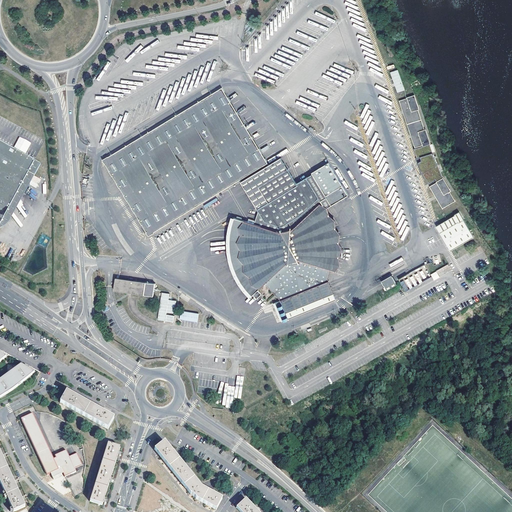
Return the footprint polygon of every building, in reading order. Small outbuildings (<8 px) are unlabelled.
[(398,70),(390,73),(394,85),(397,93),(405,90),(398,70)] [(108,156),(102,159),(149,235),(240,180),(267,163),(222,88),(109,156),(108,156)] [(406,100),(399,102),(402,113),(410,136),(414,150),(423,147),(423,148),(429,146),(431,145),(426,131),(425,131),(419,111),(420,111),(415,96),(406,99),(406,100)] [(0,224),(22,183),(28,187),(41,163),(0,140),(0,224)] [(429,146),(423,148),(414,151),(417,160),(420,159),(432,155),(429,146)] [(432,155),(420,159),(422,164),(419,165),(423,176),(426,180),(440,172),(432,155)] [(347,196),(329,162),(312,172),(312,173),(296,183),(281,157),(268,164),(267,163),(240,180),(240,181),(258,210),(254,223),(247,221),(236,217),(232,227),(230,234),(229,245),(230,258),(235,271),(240,282),(251,297),(253,295),(256,299),(262,294),(258,290),(265,284),(276,296),(281,301),(329,281),(327,277),(330,270),(336,271),(339,266),(338,258),(341,252),(338,243),(340,236),(335,229),(335,222),(329,217),(327,209),(347,196)] [(429,187),(443,210),(455,203),(450,194),(451,193),(444,180),(440,172),(426,180),(428,185),(435,181),(436,182),(429,187)] [(7,226),(28,187),(22,183),(0,224),(0,229),(2,229),(5,227),(7,226)] [(216,199),(204,205),(205,207),(217,201),(216,199)] [(449,251),(451,253),(474,240),(459,214),(454,217),(455,219),(436,229),(449,251)] [(439,255),(432,257),(434,264),(441,263),(439,255)] [(425,264),(399,279),(406,292),(432,276),(425,264)] [(448,265),(430,274),(433,280),(451,271),(448,265)] [(392,275),(381,280),(385,287),(384,288),(385,291),(397,285),(395,281),(392,275)] [(133,281),(117,279),(115,289),(115,290),(131,293),(153,296),(155,283),(133,280),(133,281)] [(329,281),(281,301),(286,313),(334,294),(329,281)] [(161,293),(158,321),(173,322),(174,315),(176,301),(169,300),(169,294),(161,293)] [(334,294),(286,313),(289,319),(336,299),(334,294)] [(199,313),(181,311),(180,319),(198,322),(199,313)] [(29,374),(0,395),(0,397),(6,394),(17,386),(25,380),(34,372),(21,365),(0,379),(0,383),(20,369),(23,373),(23,372),(29,374)] [(20,369),(0,383),(0,395),(29,374),(23,372),(23,373),(20,369)] [(112,417),(64,390),(58,401),(106,427),(112,417)] [(73,468),(70,461),(73,460),(71,455),(68,457),(68,456),(65,450),(54,455),(55,457),(52,459),(31,413),(20,419),(46,474),(49,472),(51,477),(59,473),(60,473),(62,472),(64,476),(75,471),(73,468)] [(163,440),(153,448),(175,475),(188,492),(194,496),(213,508),(219,496),(197,484),(163,440)] [(118,445),(106,441),(89,499),(101,503),(103,494),(109,474),(116,452),(118,445)] [(0,483),(13,511),(25,506),(21,498),(14,482),(2,457),(0,452),(0,483)] [(81,464),(76,452),(68,456),(68,457),(71,455),(73,460),(70,461),(73,468),(81,464)] [(256,511),(242,497),(233,506),(239,511),(256,511)]
